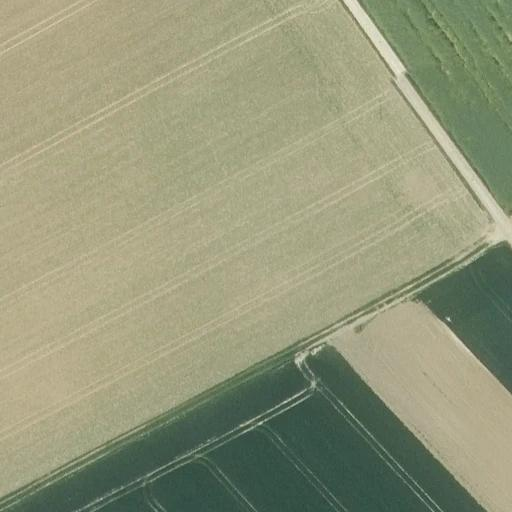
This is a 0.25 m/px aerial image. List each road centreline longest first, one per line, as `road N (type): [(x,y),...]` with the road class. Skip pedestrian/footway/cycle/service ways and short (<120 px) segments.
road 1 (track): [(29,511),(511,248)]
road 2 (track): [(511,233),(347,0)]
